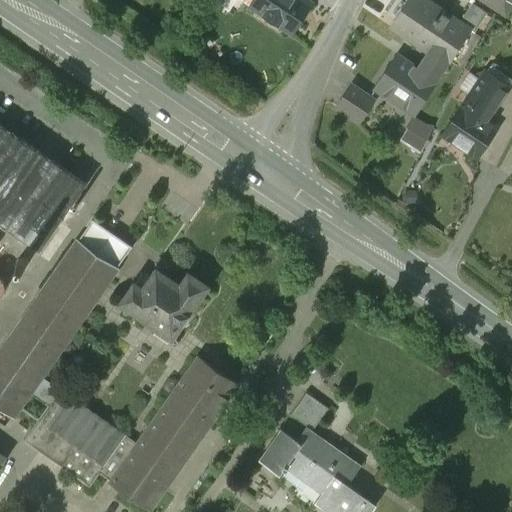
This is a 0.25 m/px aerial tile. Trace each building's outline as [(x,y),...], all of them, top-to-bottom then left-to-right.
[(312,5),(304,0),(256,0),(251,7),(292,35),(312,5)] [(472,31),(425,0),(408,0),(391,27),(407,38),(409,34),(432,49),(429,55),(448,68),(451,63),(463,44),(472,31)] [(511,6),(511,0),(484,0),(507,15),(511,6)] [(463,44),(451,63),(457,67),(470,48),(463,44)] [(419,69),(398,55),(376,89),(377,90),(416,116),(448,68),(429,55),(419,69)] [(511,79),(492,66),(444,135),(478,157),(497,129),(487,122),(511,83),(511,79)] [(370,98),(353,86),(338,108),(360,123),(375,101),(371,98),(377,90),(376,89),(370,98)] [(203,109),(199,115),(220,126),(224,119),(203,109)] [(88,184),(0,123),(0,222),(1,223),(41,251),(88,184)] [(134,247),(93,219),(92,221),(93,221),(79,240),(78,241),(119,269),(119,268),(119,267),(132,249),(133,249),(134,247)] [(78,241),(0,352),(0,406),(15,417),(21,409),(43,377),(119,269),(78,241)] [(18,262),(17,264),(18,266),(19,268),(21,269),(23,270),(25,269),(27,268),(28,266),(29,264),(28,262),(27,260),(25,259),(23,259),(21,259),(19,260),(18,262)] [(181,286),(158,270),(144,290),(136,284),(121,304),(173,340),(209,288),(190,274),(181,286)] [(112,482),(111,484),(151,511),(239,385),(200,358),(139,445),(112,482)] [(139,445),(43,377),(21,409),(39,421),(105,468),(101,474),(112,482),(139,445)] [(307,393),(291,415),(307,427),(314,431),(330,409),(307,393)] [(105,468),(39,421),(24,441),(91,488),(101,474),(105,468)] [(360,469),(321,442),(324,438),(314,431),(307,427),(298,441),(282,429),(260,460),(281,476),(285,470),(287,471),(290,467),(314,484),(316,482),(325,488),(321,493),(322,494),(316,504),(327,511),(372,511),(377,505),(349,485),(360,469)]
